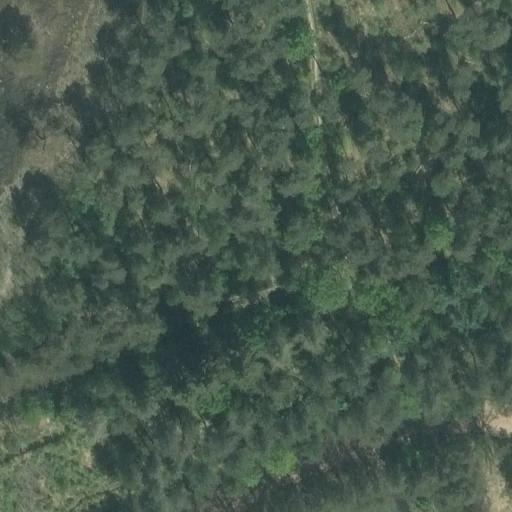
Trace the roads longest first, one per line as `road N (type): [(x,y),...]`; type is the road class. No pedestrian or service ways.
road 1 (track): [(303,0),(319,129),(351,273),(220,309),(0,394)]
road 2 (track): [(208,511),(304,458),(419,417),(511,416)]
road 3 (track): [(406,422),(371,279),(351,273)]
